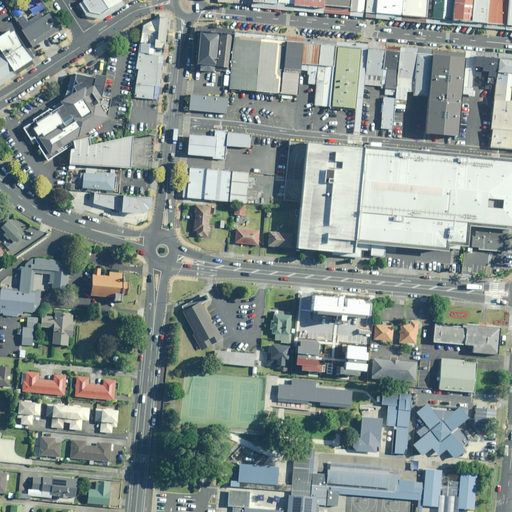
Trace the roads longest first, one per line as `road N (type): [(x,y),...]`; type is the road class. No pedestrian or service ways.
road 1 (secondary): [(511,293),(172,256)]
road 2 (residential): [(511,152),(172,120)]
road 3 (tertiary): [(197,9),(511,43)]
road 4 (tertiary): [(134,511),(157,262)]
road 5 (secondary): [(150,241),(54,216),(0,176)]
